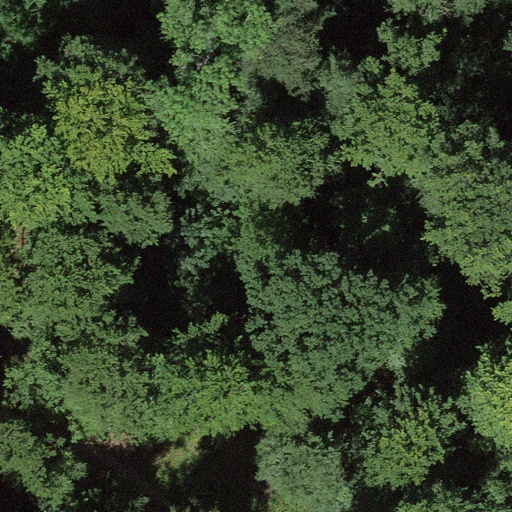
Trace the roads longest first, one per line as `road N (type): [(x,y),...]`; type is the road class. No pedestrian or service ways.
road 1 (track): [(0,166),(4,151),(156,15),(188,0)]
road 2 (track): [(157,511),(97,462),(0,421)]
